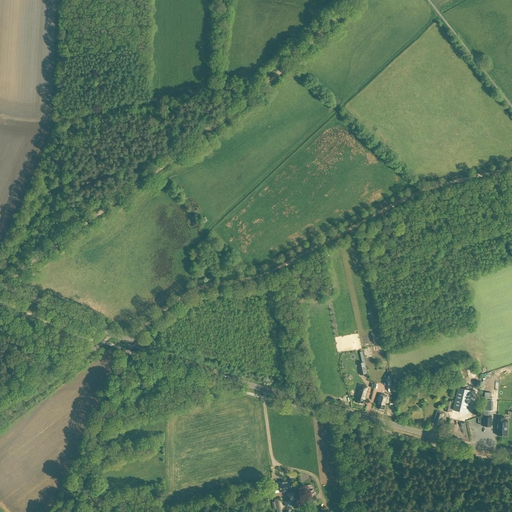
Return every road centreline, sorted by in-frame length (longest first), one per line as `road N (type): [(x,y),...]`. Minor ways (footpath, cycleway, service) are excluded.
road 1 (track): [(130,342),(194,288),(260,275),(426,189),(511,168)]
road 2 (tertiary): [(511,451),(265,389),(130,342)]
road 3 (track): [(6,286),(249,98)]
road 4 (track): [(249,98),(221,89),(66,118),(0,114)]
road 5 (unclassified): [(59,511),(98,437),(130,342)]
road 6 (track): [(332,511),(313,475),(272,457),(265,389)]
road 7 (tertiary): [(130,342),(0,283)]
road 8 (track): [(111,333),(0,420)]
road 9 (track): [(249,98),(349,0)]
